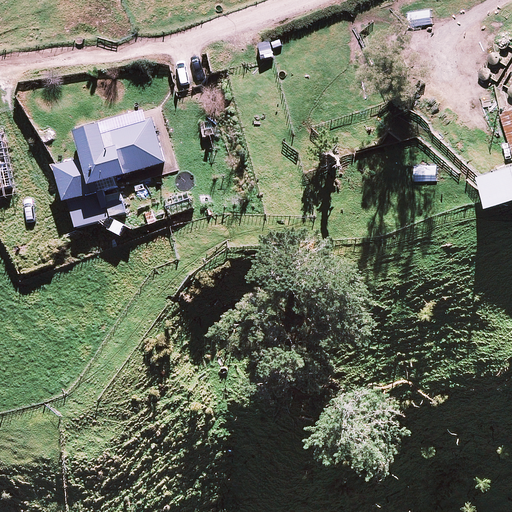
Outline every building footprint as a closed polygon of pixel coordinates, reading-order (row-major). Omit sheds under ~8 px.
[(423,0),(393,0),(397,11),(423,0)] [(511,138),(511,109),(501,113),(508,140),(511,138)] [(163,167),(150,122),(99,136),(97,129),(72,136),(79,162),(53,170),(63,204),(67,203),(75,230),(125,216),(115,181),(163,167)] [(0,188),(11,186),(3,133),(0,133),(0,188)] [(438,168),(415,167),(414,181),(437,182),(438,168)] [(511,200),(511,167),(478,178),(488,208),(511,200)]
